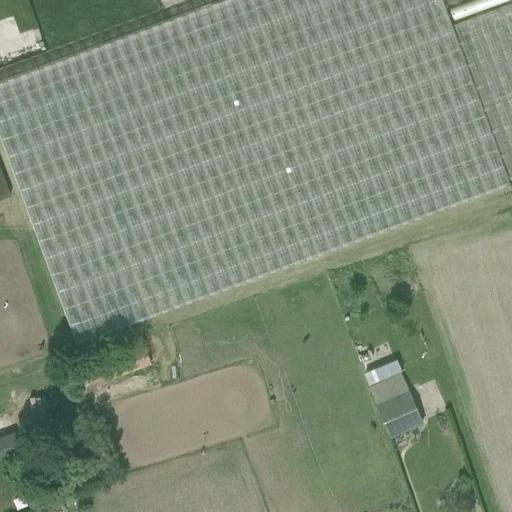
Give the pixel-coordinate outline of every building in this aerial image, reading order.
[(510,182),(511,186),(511,2),(452,25),(442,0),(219,0),(0,81),(0,135),(76,342),(510,182)] [(0,198),(9,195),(0,170),(0,198)] [(70,363),(77,388),(102,380),(152,363),(143,337),(103,350),(104,352),(70,363)] [(363,373),(368,385),(402,370),(397,359),(363,373)] [(391,436),(423,422),(409,390),(377,404),(391,436)] [(11,438),(0,442),(0,454),(15,450),(11,438)] [(472,494),(467,490),(461,491),(457,496),(458,502),(462,506),(468,506),(473,501),(472,494)]
